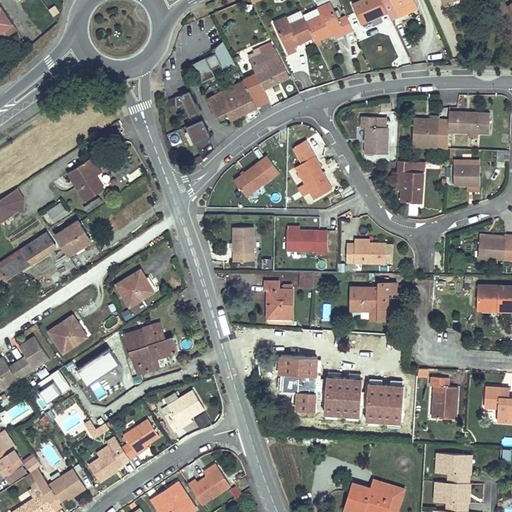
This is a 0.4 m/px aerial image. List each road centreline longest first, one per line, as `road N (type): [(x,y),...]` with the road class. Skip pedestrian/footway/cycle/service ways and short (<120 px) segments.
road 1 (residential): [(317,105),(377,209),(407,229),(427,230),(511,193)]
road 2 (tertiary): [(174,199),(247,427)]
road 3 (residential): [(317,105),(393,85),(511,82)]
road 4 (residential): [(247,427),(188,445),(95,511)]
road 5 (residential): [(511,363),(446,356),(428,344),(423,272)]
road 6 (unknown): [(149,134),(105,135),(28,186)]
road 7 (residential): [(209,170),(271,123),(317,105)]
